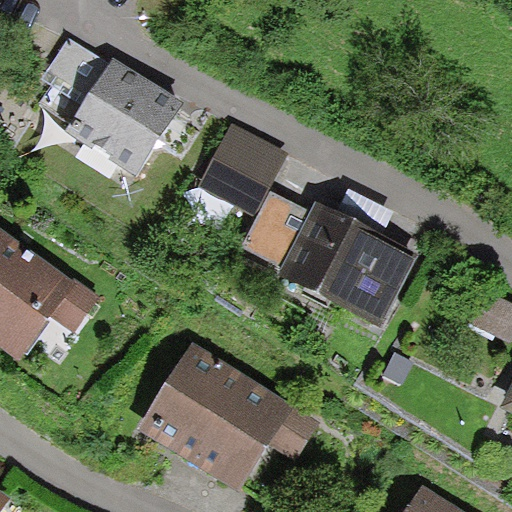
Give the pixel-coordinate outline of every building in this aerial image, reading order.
[(173,108),(109,69),(67,137),(131,176),(173,108)] [(262,223),(300,154),(244,123),(206,193),(262,223)] [(405,267),(308,222),(280,282),(377,327),(405,267)] [(92,298),(0,244),(0,348),(47,376),(92,298)] [(295,416),(177,346),(128,429),(246,498),(295,416)] [(448,511),(413,491),(399,511),(448,511)]
